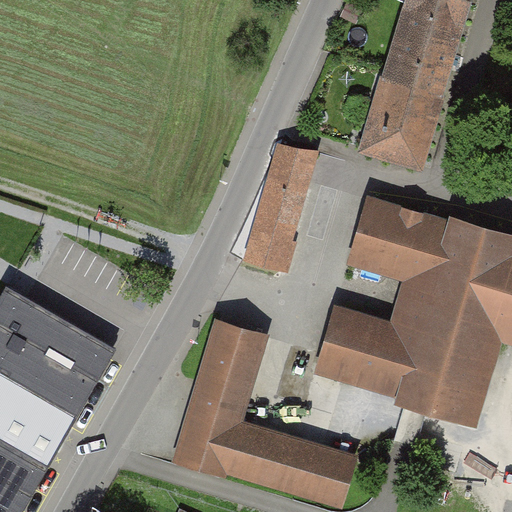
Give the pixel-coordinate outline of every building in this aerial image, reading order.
[(469,0),(408,0),(365,148),(421,164),(469,0)] [(285,272),(316,154),(281,145),(249,263),(285,272)] [(452,224),(368,199),(350,260),(414,279),(400,327),(336,309),(319,369),(402,393),(400,400),(418,405),(461,418),(487,331),(511,338),(511,236),(454,219),(452,224)] [(0,293),(0,369),(71,410),(108,346),(4,287),(0,293)] [(264,336),(219,323),(178,459),(223,472),(224,467),(341,501),(354,458),(238,424),(264,336)] [(50,465),(0,436),(0,511),(22,511),(23,511),(48,469),(50,465)]
